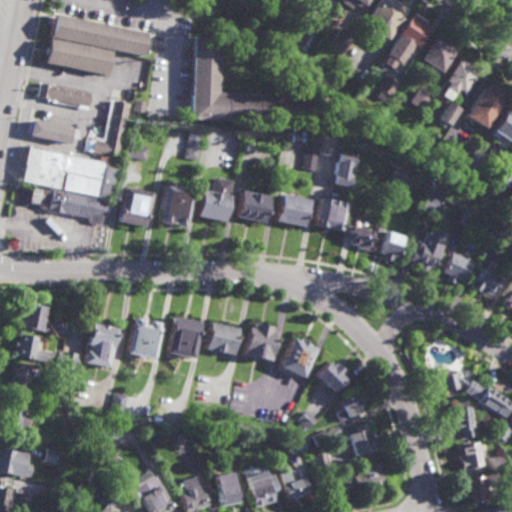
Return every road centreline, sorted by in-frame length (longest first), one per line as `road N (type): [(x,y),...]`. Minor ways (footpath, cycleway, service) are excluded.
road 1 (residential): [(0,272),(249,275),(307,293),(349,322),(391,375),(431,511)]
road 2 (residential): [(249,275),(342,283),(397,298),(511,359)]
road 3 (primary): [(23,0),(0,122)]
